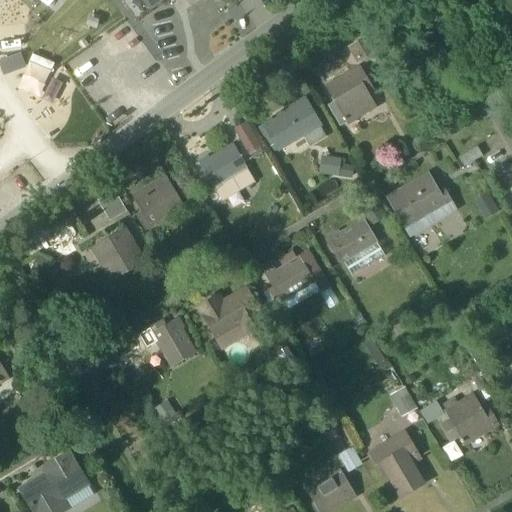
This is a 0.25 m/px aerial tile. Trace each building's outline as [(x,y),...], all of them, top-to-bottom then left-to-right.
[(282,37),(264,51),(284,79),(300,68),(282,37)] [(367,38),(347,49),(356,63),(375,52),(367,38)] [(20,53),(0,60),(0,69),(3,77),(26,69),(20,53)] [(334,102),(347,124),(375,107),(363,87),(368,83),(360,69),(326,88),(334,102)] [(277,151),(303,135),(317,127),(320,125),(304,100),(286,111),(285,109),(276,115),(279,119),(273,123),(272,120),(262,126),(277,151)] [(347,124),(334,102),(327,106),(340,128),(347,124)] [(262,149),(246,123),(233,130),(248,157),(262,149)] [(323,136),(317,127),(303,135),(309,145),(323,136)] [(199,164),(206,177),(213,188),(220,200),(253,181),(233,147),(210,161),(208,158),(199,164)] [(457,158),(463,168),(482,157),(476,147),(457,158)] [(341,159),(320,157),(318,176),(352,179),(353,166),(341,165),(341,159)] [(387,200),(409,238),(440,219),(436,213),(452,204),(443,189),(438,192),(428,176),(387,200)] [(132,197),(135,202),(145,196),(146,199),(170,185),(165,177),(132,197)] [(207,192),(213,188),(206,177),(201,180),(207,192)] [(135,202),(143,215),(150,226),(183,207),(170,185),(146,199),(145,196),(135,202)] [(127,212),(115,191),(96,202),(109,223),(127,212)] [(488,193),(474,202),(485,221),(499,213),(488,193)] [(375,199),(358,209),(370,228),(386,219),(375,199)] [(144,230),(150,226),(143,215),(137,218),(144,230)] [(384,256),(376,244),(377,244),(364,222),(340,236),(338,234),(329,239),(351,276),(384,256)] [(92,248),(112,281),(119,277),(120,278),(133,270),(130,264),(140,257),(124,229),(92,248)] [(301,260),(314,283),(320,292),(321,294),(330,288),(308,250),(298,256),(301,260)] [(267,278),(281,302),(314,283),(301,260),(277,274),(276,272),(267,278)] [(314,283),(281,302),(287,312),(320,292),(314,283)] [(330,288),(321,294),(330,310),(340,304),(330,288)] [(199,309),(217,339),(240,325),(247,336),(266,325),(246,291),(222,306),(218,298),(199,309)] [(178,321),(165,329),(153,336),(157,343),(172,368),(194,355),(180,332),(183,330),(178,321)] [(149,329),(153,336),(165,329),(161,322),(149,329)] [(240,325),(217,339),(223,349),(247,336),(240,325)] [(145,351),(157,343),(153,336),(149,329),(137,336),(145,351)] [(373,340),(364,346),(376,366),(385,361),(373,340)] [(287,347),(275,354),(285,369),(296,362),(287,347)] [(0,383),(8,379),(0,364),(0,383)] [(416,410),(403,388),(389,396),(402,418),(416,410)] [(447,415),(451,421),(460,436),(465,446),(498,426),(489,411),(483,414),(474,399),(447,415)] [(435,402),(419,413),(427,425),(444,415),(435,402)] [(157,414),(166,428),(180,419),(178,415),(174,417),(168,407),(157,414)] [(449,442),(460,436),(451,421),(441,427),(449,442)] [(384,477),(387,474),(407,462),(409,465),(410,464),(418,459),(404,435),(371,454),(384,477)] [(363,465),(352,447),(338,456),(348,473),(363,465)] [(20,491),(32,511),(56,511),(65,507),(61,501),(87,486),(69,455),(43,471),(46,475),(33,483),(20,491)] [(422,485),(410,464),(409,465),(407,462),(387,474),(401,497),(422,485)] [(307,492),(318,511),(323,511),(344,500),(345,503),(355,497),(340,472),(307,492)] [(94,496),(87,486),(61,501),(65,507),(68,511),(94,496)]
